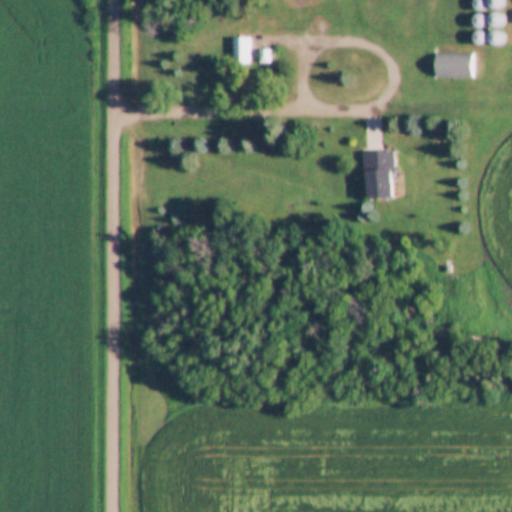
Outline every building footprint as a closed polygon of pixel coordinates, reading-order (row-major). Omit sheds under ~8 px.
[(485,6),(486,4),(486,2),(485,0),(475,0),(474,1),(474,3),(474,5),(475,7),(477,8),(479,9),(480,9),(482,8),(484,7),(485,6)] [(485,22),(485,20),(485,18),(484,16),(483,15),(482,14),(480,13),(478,13),(476,14),(474,16),(473,17),(473,19),(474,21),(475,23),(476,24),(478,25),(480,25),(482,24),(484,23),(485,22)] [(503,21),(504,19),(504,18),(503,16),(502,14),(500,13),(498,13),(496,13),(494,14),(493,15),(492,17),(492,19),(492,21),(493,23),(495,24),(497,25),(499,25),(500,24),(502,23),(503,21)] [(485,39),(486,37),(486,35),(485,33),(484,32),(482,31),(480,31),(478,31),(476,32),(475,33),(474,35),(474,37),(474,39),(475,41),(477,42),(479,42),(480,43),(482,42),(484,41),(485,39)] [(503,39),(504,38),(504,36),(503,34),(502,32),(500,31),(498,31),(496,31),(494,32),(493,33),(492,35),(492,37),(492,39),(493,41),(495,42),(497,43),(499,43),(500,42),(502,41),(503,39)] [(230,37),(248,37),(248,63),(230,63),(230,37)] [(258,62),(270,62),(270,48),(258,48),(258,62)] [(432,77),(471,78),(471,54),(432,53),(432,77)] [(363,152),(394,151),(395,197),(364,197),(363,152)]
